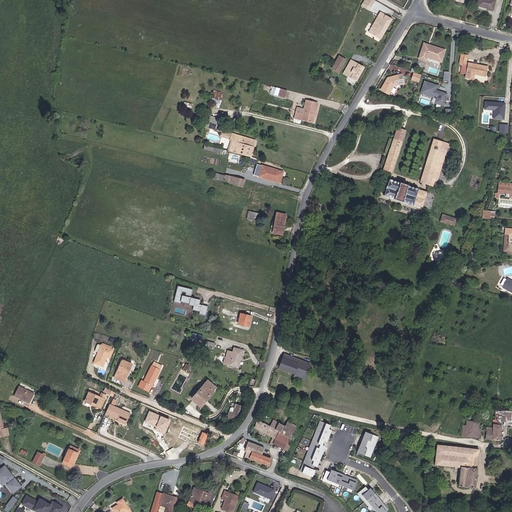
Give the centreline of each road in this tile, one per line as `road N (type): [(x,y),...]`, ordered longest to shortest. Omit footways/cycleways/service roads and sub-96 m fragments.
road 1 (unclassified): [(411,10),(321,159),(260,393),(238,433),(216,450)]
road 2 (unknown): [(260,393),(477,442)]
road 3 (unclassified): [(216,450),(130,469),(76,511)]
road 4 (unknown): [(35,402),(160,463)]
road 5 (residential): [(216,450),(339,508)]
